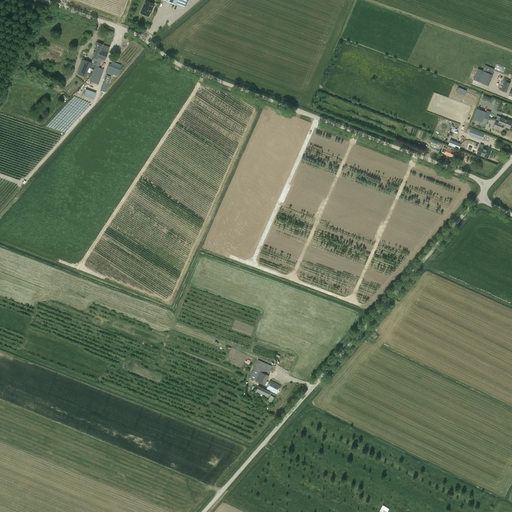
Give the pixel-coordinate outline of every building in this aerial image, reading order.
[(154,4),(146,1),(141,14),(148,17),(154,4)] [(96,62),(97,62),(101,50),(103,45),(97,43),(95,48),(97,48),(93,58),(91,63),(83,60),(82,60),(77,73),(77,74),(85,77),(87,72),(90,73),(91,69),(94,61),(96,62)] [(97,62),(95,66),(89,82),(98,85),(104,69),(99,67),(101,62),(103,63),(104,60),(104,61),(107,53),(106,52),(108,47),(103,45),(101,51),(101,50),(97,62)] [(112,76),(113,76),(116,77),(116,76),(117,76),(121,65),(112,61),(110,64),(109,64),(105,73),(112,76)] [(482,71),(477,69),(473,80),(488,86),(493,75),(492,75),(494,69),(485,65),(482,71)] [(105,93),(111,77),(106,75),(100,91),(99,94),(104,95),(105,92),(105,93)] [(499,90),(501,91),(506,93),(510,84),(509,83),(510,81),(504,78),(499,90)] [(85,89),(83,96),(93,100),(96,93),(85,89)] [(477,109),(475,114),(488,120),(490,114),(490,112),(487,111),(486,113),(477,109)] [(473,119),(473,120),(479,122),(478,125),(475,124),(474,128),(484,131),(488,120),(475,114),(473,119)] [(496,121),(502,124),(501,126),(503,126),(509,129),(511,121),(500,117),(499,121),(496,120),(496,121)] [(503,126),(501,126),(502,124),(496,121),(493,128),(502,131),(503,126)] [(482,138),(484,134),(471,129),(470,133),(480,137),(480,139),(482,140),(482,138)] [(487,158),(490,151),(482,148),(483,146),(480,144),(476,154),(487,158)] [(452,157),(454,151),(450,150),(451,148),(448,147),(447,149),(447,148),(444,154),(452,157)] [(272,366),(258,360),(250,378),(256,381),(265,385),(269,376),(268,375),(272,366)] [(266,389),(277,394),(281,386),(270,381),(266,389)] [(267,399),(270,392),(258,386),(255,385),(254,386),(251,385),(249,390),(255,393),(267,399)]
